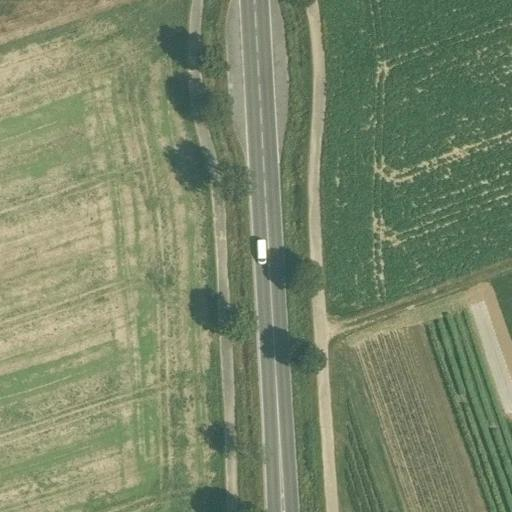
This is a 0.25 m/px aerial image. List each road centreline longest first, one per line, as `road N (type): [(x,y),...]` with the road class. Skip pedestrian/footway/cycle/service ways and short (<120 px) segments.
road 1 (track): [(198,0),(194,85),(215,185),(231,511)]
road 2 (track): [(333,511),(314,179),(321,76),(311,0)]
road 3 (secondary): [(253,0),(283,511)]
road 4 (track): [(511,268),(320,339)]
